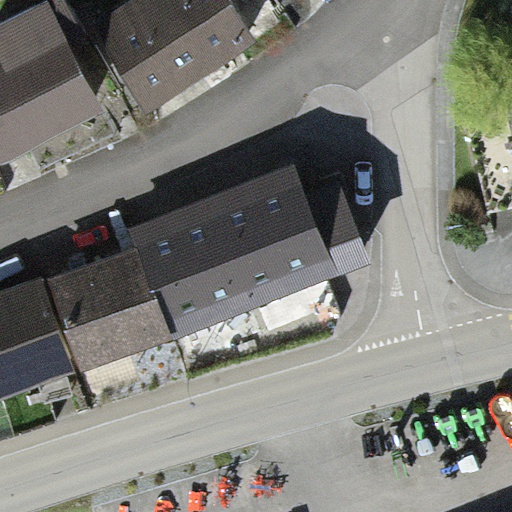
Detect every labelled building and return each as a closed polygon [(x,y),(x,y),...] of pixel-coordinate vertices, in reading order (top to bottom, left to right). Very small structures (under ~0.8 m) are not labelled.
[(210,0),(146,0),(95,35),(147,112),(242,46),(210,0)] [(0,76),(3,83),(56,58),(71,51),(52,12),(0,35),(0,76)] [(0,162),(86,122),(56,58),(3,83),(0,76),(0,162)] [(128,262),(160,349),(321,291),(293,216),(279,176),(118,234),(128,262)] [(329,203),(293,216),(321,291),(356,278),(329,203)] [(33,296),(65,383),(160,349),(128,262),(33,296)] [(33,296),(0,307),(0,406),(65,383),(33,296)] [(472,511),(447,446),(382,471),(397,511),(472,511)]
